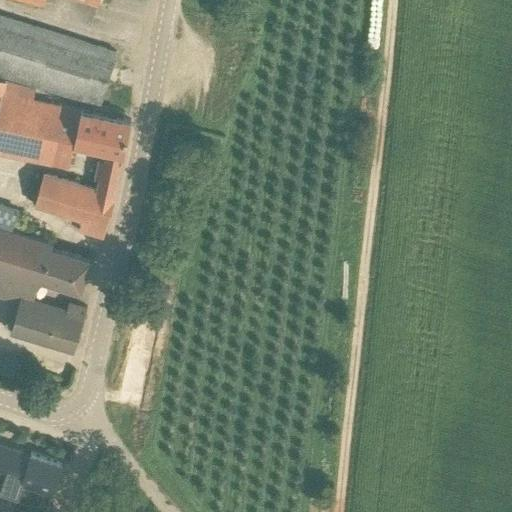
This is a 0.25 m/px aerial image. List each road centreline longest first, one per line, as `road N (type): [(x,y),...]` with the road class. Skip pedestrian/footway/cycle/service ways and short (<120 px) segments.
road 1 (track): [(392,0),(339,511)]
road 2 (residential): [(72,410),(92,380),(172,0)]
road 3 (residential): [(170,511),(72,410)]
